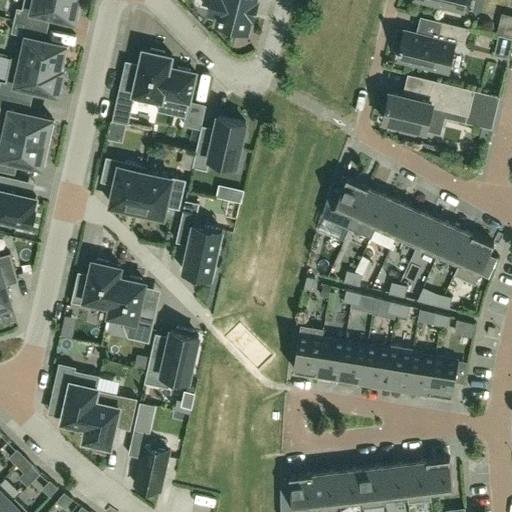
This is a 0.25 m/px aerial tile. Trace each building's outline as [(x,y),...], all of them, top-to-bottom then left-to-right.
[(78,17),(81,0),(24,0),(22,8),(17,7),(14,19),(42,25),(44,14),(74,20),(75,16),(78,17)] [(235,30),(236,26),(248,29),(251,16),(253,17),(257,0),(212,0),(209,11),(219,14),(217,21),(223,23),(222,27),(235,30)] [(423,0),(448,7),(448,10),(460,13),(460,10),(463,11),(465,0),(423,0)] [(39,38),(42,25),(14,19),(12,31),(26,34),(21,58),(13,56),(12,57),(63,68),(68,48),(65,47),(66,44),(39,38)] [(464,46),(469,27),(441,21),(437,38),(405,30),(402,42),(401,42),(400,46),(401,46),(398,58),(448,70),(454,43),(464,46)] [(168,66),(169,66),(171,55),(172,55),(172,54),(171,54),(164,53),(165,51),(151,47),(150,50),(144,48),(143,48),(143,49),(137,77),(122,74),(116,101),(132,104),(134,95),(159,101),(160,101),(168,66)] [(63,71),(63,68),(12,57),(7,81),(1,80),(0,83),(0,92),(26,98),(28,86),(58,93),(59,90),(62,90),(66,72),(63,71)] [(177,68),(169,66),(168,66),(160,101),(159,101),(157,110),(185,116),(184,124),(200,128),(202,118),(186,115),(189,100),(196,72),(195,72),(194,72),(190,71),(190,69),(178,66),(177,68)] [(402,129),(415,132),(416,127),(426,130),(431,106),(469,115),(475,90),(408,73),(407,74),(410,75),(405,95),(390,91),(383,119),(403,124),(402,129)] [(23,110),(26,98),(0,92),(0,105),(0,106),(0,107),(0,130),(47,141),(50,142),(55,121),(52,121),(52,117),(23,110)] [(242,150),(244,138),(242,138),(246,122),(218,115),(212,141),(199,138),(193,166),(207,169),(210,157),(237,164),(240,149),(242,150)] [(45,163),(50,142),(47,141),(0,130),(0,169),(9,171),(12,159),(41,166),(42,162),(45,163)] [(145,169),(146,169),(147,165),(106,156),(101,180),(115,183),(110,203),(126,206),(126,208),(136,210),(145,169)] [(186,178),(146,169),(145,169),(136,210),(145,212),(146,211),(148,211),(148,215),(160,217),(160,214),(163,215),(168,195),(181,198),(186,178)] [(2,215),(29,222),(35,195),(14,190),(17,176),(0,172),(0,219),(2,220),(2,215)] [(328,218),(350,227),(368,186),(347,176),(340,192),(330,188),(322,215),(328,218)] [(223,182),(221,194),(246,197),(247,185),(223,182)] [(350,227),(371,237),(375,228),(389,195),(368,186),(350,227)] [(396,237),(410,204),(389,195),(375,228),(396,237)] [(211,276),(222,229),(195,223),(199,202),(186,199),(176,240),(189,243),(183,269),(211,276)] [(396,237),(416,246),(431,214),(410,204),(396,237)] [(416,246),(437,256),(452,223),(431,214),(416,246)] [(458,265),(473,232),(452,223),(437,256),(458,265)] [(475,283),(494,242),(473,232),(458,265),(454,274),(475,283)] [(10,252),(0,255),(0,310),(9,308),(8,305),(12,304),(4,278),(17,274),(10,252)] [(493,267),(497,258),(488,254),(484,263),(493,267)] [(118,274),(119,275),(121,265),(108,262),(109,260),(97,258),(97,260),(93,259),(90,273),(78,270),(71,300),(109,309),(110,309),(118,274)] [(345,280),(353,282),(355,271),(348,269),(345,280)] [(360,284),(363,273),(355,271),(353,282),(360,284)] [(142,280),(142,278),(130,275),(130,277),(119,275),(118,274),(110,309),(109,309),(107,318),(152,328),(158,301),(142,297),(145,281),(142,280)] [(149,276),(144,289),(157,293),(162,280),(149,276)] [(304,287),(312,289),(315,278),(307,276),(304,287)] [(390,292),(397,294),(400,282),(393,280),(390,292)] [(405,296),(408,284),(400,282),(397,294),(405,296)] [(344,301),(351,303),(354,291),(347,289),(344,301)] [(359,305),(362,293),(354,291),(351,303),(359,305)] [(434,303),(442,305),(445,294),(437,292),(434,303)] [(450,307),(453,296),(445,294),(442,305),(450,307)] [(388,312),(396,314),(399,302),(391,300),(388,312)] [(406,317),(409,305),(399,302),(396,314),(406,317)] [(432,323),(440,325),(443,314),(435,312),(432,323)] [(448,327),(451,316),(443,314),(440,325),(448,327)] [(317,372),(322,337),(321,337),(322,327),(301,324),(293,368),(317,372)] [(199,335),(194,334),(195,330),(177,326),(176,330),(171,329),(166,350),(152,347),(145,381),(143,389),(159,393),(160,385),(169,387),(171,375),(189,379),(199,335)] [(317,372),(339,376),(345,340),(323,337),(317,372)] [(339,376),(362,379),(367,344),(345,340),(339,376)] [(407,387),(412,352),(413,347),(391,343),(390,348),(384,383),(407,387)] [(384,383),(390,348),(367,344),(362,379),(384,383)] [(407,387),(429,390),(435,355),(413,351),(407,387)] [(453,394),(459,359),(435,355),(429,390),(453,394)] [(85,439),(96,388),(99,375),(75,370),(76,365),(59,361),(53,389),(68,392),(63,416),(62,420),(87,425),(84,438),(85,439)] [(116,417),(132,420),(137,397),(96,388),(85,439),(110,444),(115,425),(116,417)] [(160,489),(169,449),(144,444),(147,431),(134,428),(128,453),(141,456),(135,483),(160,489)] [(17,464),(25,456),(17,449),(10,456),(17,464)] [(32,464),(25,456),(17,464),(25,471),(32,464)] [(454,492),(450,456),(427,459),(431,494),(454,492)] [(431,495),(426,459),(404,462),(408,502),(431,500),(430,495),(431,495)] [(408,502),(404,462),(381,464),(385,500),(407,497),(407,502),(408,502)] [(363,502),(385,500),(381,464),(359,467),(363,502)] [(340,505),(363,502),(359,467),(336,469),(340,505)] [(317,507),(340,505),(336,469),(313,472),(317,507)] [(317,511),(317,507),(313,472),(290,475),(290,480),(280,481),(280,511),(317,511)] [(50,480),(43,488),(50,494),(57,487),(50,480)] [(0,511),(16,497),(15,497),(12,500),(0,488),(0,481),(0,482),(0,481),(0,511)] [(64,493),(58,501),(66,507),(72,498),(64,493)] [(30,511),(16,497),(0,511),(30,511)]
